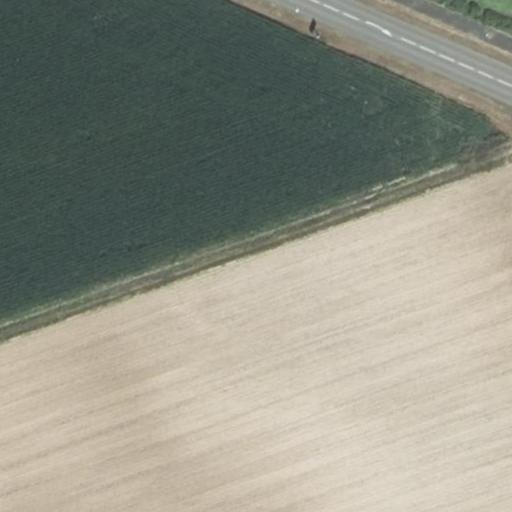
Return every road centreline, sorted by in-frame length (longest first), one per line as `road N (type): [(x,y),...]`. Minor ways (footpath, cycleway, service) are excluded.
road 1 (track): [(0,338),(511,151)]
road 2 (secondary): [(325,0),(511,82)]
